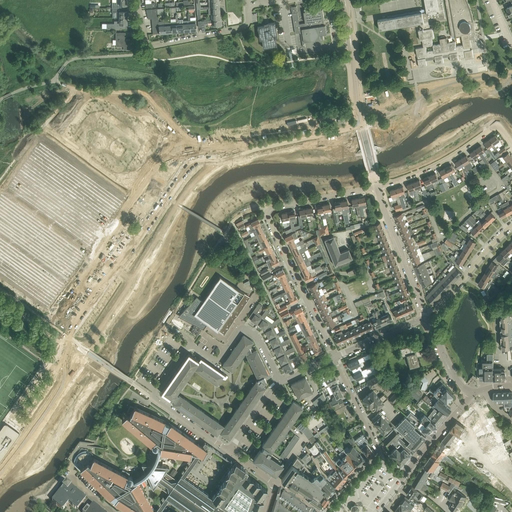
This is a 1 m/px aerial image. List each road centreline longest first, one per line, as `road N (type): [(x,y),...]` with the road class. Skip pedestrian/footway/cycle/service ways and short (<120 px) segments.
road 1 (unclassified): [(216,158),(186,164),(10,417),(19,423)]
road 2 (residential): [(334,358),(267,213),(376,186)]
road 3 (unclassified): [(216,158),(360,126)]
road 4 (residential): [(426,317),(376,186)]
road 5 (residential): [(278,381),(259,338),(246,329),(217,360),(189,343)]
road 6 (residential): [(376,186),(446,159),(496,126)]
road 7 (residential): [(426,317),(511,222)]
